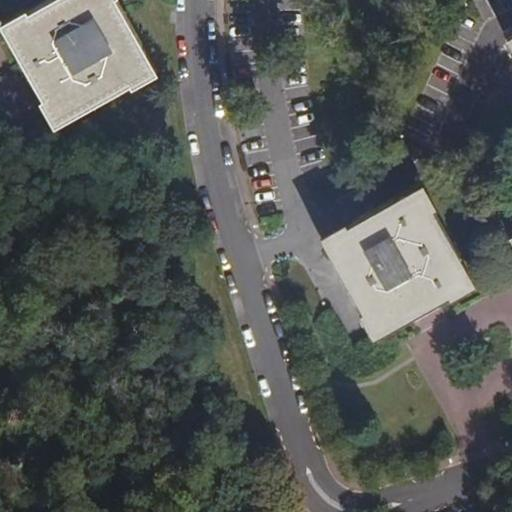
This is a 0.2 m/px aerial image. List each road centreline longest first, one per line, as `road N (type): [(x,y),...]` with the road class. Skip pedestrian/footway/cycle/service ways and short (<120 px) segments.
road 1 (residential): [(195,0),(208,142),(304,463),(311,482),(343,511)]
road 2 (residential): [(380,511),(511,467)]
